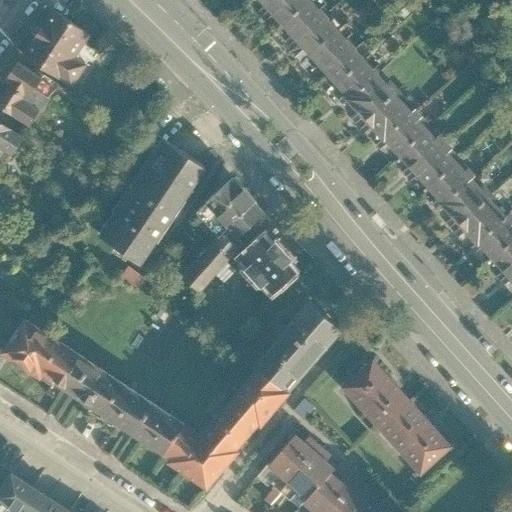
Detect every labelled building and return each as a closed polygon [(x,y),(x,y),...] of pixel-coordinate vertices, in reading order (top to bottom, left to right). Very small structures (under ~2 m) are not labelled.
[(300,0),(267,0),(282,16),(300,0)] [(329,6),(323,0),(300,0),(282,16),(298,33),(329,6)] [(344,23),(329,6),(298,33),(313,50),(344,23)] [(53,8),(24,53),(74,85),(88,62),(76,55),(90,32),(53,8)] [(360,40),(344,23),(313,50),(329,68),(360,40)] [(375,57),(360,40),(329,68),(344,85),(375,57)] [(390,74),(375,57),(344,85),(359,102),(390,74)] [(19,61),(0,88),(0,103),(31,124),(43,106),(29,97),(43,77),(19,61)] [(406,91),(390,74),(359,102),(375,119),(406,91)] [(421,109),(406,91),(375,119),(390,136),(421,109)] [(437,126),(421,109),(390,136),(406,153),(437,126)] [(0,155),(6,146),(14,152),(25,136),(0,119),(0,155)] [(452,143),(437,126),(406,153),(421,171),(452,143)] [(145,262),(212,166),(167,135),(101,232),(145,262)] [(468,160),(452,143),(421,171),(437,188),(468,160)] [(483,177),(468,160),(437,188),(452,205),(483,177)] [(200,291),(274,218),(238,175),(201,209),(222,233),(181,273),(200,291)] [(499,194),(483,177),(452,205),(468,222),(499,194)] [(511,213),(511,209),(499,194),(468,222),(483,239),(511,213)] [(511,244),(511,213),(483,239),(498,257),(511,244)] [(245,258),(278,292),(303,268),(270,234),(245,258)] [(511,244),(498,257),(511,271),(511,244)] [(315,303),(288,335),(321,361),(347,329),(315,303)] [(2,351),(32,369),(55,335),(25,315),(2,351)] [(32,369),(62,388),(85,354),(55,335),(32,369)] [(261,366),(295,393),(321,361),(288,335),(261,366)] [(62,388),(96,411),(120,377),(85,354),(62,388)] [(419,403),(379,359),(347,387),(387,431),(419,403)] [(261,366),(202,432),(190,424),(165,458),(211,490),(295,393),(261,366)] [(96,411),(130,434),(155,401),(120,377),(96,411)] [(130,434),(165,458),(190,424),(155,401),(130,434)] [(458,446),(419,403),(387,431),(426,475),(458,446)] [(337,467),(296,433),(269,465),(307,496),(303,502),(314,511),(367,511),(374,504),(334,471),(337,467)] [(0,511),(39,511),(51,495),(20,475),(0,505),(0,511)] [(76,511),(51,495),(39,511),(76,511)]
